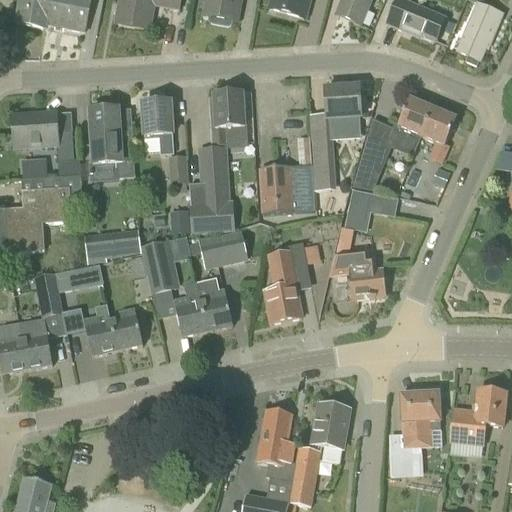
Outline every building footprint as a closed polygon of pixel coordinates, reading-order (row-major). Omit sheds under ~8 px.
[(47,30),(52,0),(20,0),(15,27),(46,32),(46,29),(47,30)] [(52,0),(47,30),(84,37),(91,0),(52,0)] [(180,15),(182,0),(119,0),(115,28),(150,34),(154,10),(180,15)] [(230,28),(231,25),(238,27),(242,0),(206,0),(203,20),(210,21),(209,24),(211,27),(227,30),(230,28)] [(271,0),(269,12),(305,22),(311,0),(271,0)] [(361,30),(374,0),(345,0),(337,19),(361,30)] [(435,47),(446,22),(398,2),(386,28),(420,43),(421,41),(435,47)] [(488,53),(503,19),(477,8),(457,54),(481,65),(486,52),(488,53)] [(312,194),(314,194),(336,193),(332,124),(361,122),(360,89),(324,91),(326,116),(309,117),(313,170),(310,170),(312,194)] [(227,152),(229,151),(247,150),(244,98),(213,99),(214,104),(210,104),(212,150),(214,149),(214,155),(198,156),(199,188),(189,188),(190,207),(192,238),(202,238),(233,236),(232,229),(234,229),(233,205),(231,205),(227,152)] [(433,112),(410,103),(399,128),(394,126),(387,143),(400,148),(406,134),(421,141),(433,112)] [(145,156),(160,155),(160,150),(173,149),(172,138),(174,138),(172,106),(142,108),(145,156)] [(89,115),(91,148),(92,168),(116,166),(117,183),(135,182),(132,144),(122,145),(120,113),(118,113),(118,109),(104,110),(104,114),(89,115)] [(450,150),(445,148),(456,122),(433,112),(421,141),(436,147),(429,162),(442,167),(450,150)] [(14,153),(56,150),(58,181),(81,179),(80,163),(74,163),(73,135),(58,136),(57,116),(12,119),(14,153)] [(370,191),(384,153),(365,145),(353,185),(354,185),(352,190),(367,194),(368,191),(370,191)] [(174,161),(167,161),(169,188),(187,187),(186,160),(174,161)] [(315,215),(314,194),(312,194),(310,170),(259,174),(261,218),(294,216),(315,215)] [(83,210),(81,179),(58,181),(45,182),(46,194),(22,195),(23,212),(6,214),(9,257),(45,254),(43,227),(72,225),(71,211),(83,210)] [(365,223),(370,198),(353,195),(348,220),(365,223)] [(341,229),(340,251),(349,251),(350,230),(341,229)] [(137,235),(82,241),(85,263),(139,257),(137,235)] [(248,265),(242,235),(210,242),(209,239),(191,243),(192,248),(199,247),(205,274),(248,265)] [(152,299),(180,293),(170,245),(141,251),(152,299)] [(269,328),(303,322),(294,273),(307,271),(303,247),(287,250),(288,255),(266,259),(272,293),(263,295),(269,328)] [(368,263),(367,254),(334,258),(329,282),(349,279),(352,304),(386,300),(382,273),(376,274),(374,262),(368,263)] [(133,282),(146,280),(142,260),(129,262),(133,282)] [(34,283),(42,323),(63,319),(55,279),(34,283)] [(196,286),(207,336),(232,331),(224,294),(219,295),(217,282),(196,286)] [(182,342),(207,336),(196,286),(184,289),(187,302),(174,304),(182,342)] [(72,294),(61,295),(62,311),(73,310),(72,294)] [(111,325),(117,355),(143,350),(135,313),(119,316),(121,323),(111,325)] [(117,355),(111,325),(101,327),(100,321),(84,324),(92,361),(117,355)] [(19,327),(0,330),(0,367),(2,379),(28,374),(22,344),(19,327)] [(22,344),(28,374),(53,369),(46,332),(30,335),(32,342),(22,344)] [(503,430),(507,397),(477,394),(475,415),(454,413),(450,446),(483,449),(485,429),(503,430)] [(422,451),(421,426),(440,425),(439,397),(400,398),(401,427),(402,427),(403,452),(422,451)] [(343,453),(350,414),(318,408),(311,448),(343,453)] [(292,486),(295,468),(293,467),(291,467),(295,448),(288,447),(293,419),(266,414),(257,465),(268,467),(266,481),(269,482),(292,486)] [(292,486),(289,505),(288,509),(302,511),(310,511),(320,455),(298,451),(295,468),(292,486)] [(390,482),(405,481),(403,455),(389,455),(390,482)] [(46,511),(49,504),(52,489),(24,482),(15,511),(46,511)] [(289,505),(266,501),(246,498),(243,511),(287,511),(288,509),(289,505)]
